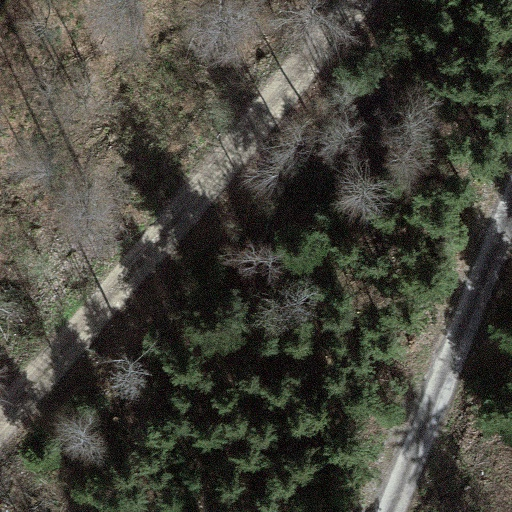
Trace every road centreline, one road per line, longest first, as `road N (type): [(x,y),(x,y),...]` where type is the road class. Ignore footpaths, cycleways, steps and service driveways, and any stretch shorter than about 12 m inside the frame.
road 1 (track): [(355,0),(0,425)]
road 2 (track): [(395,511),(511,218)]
